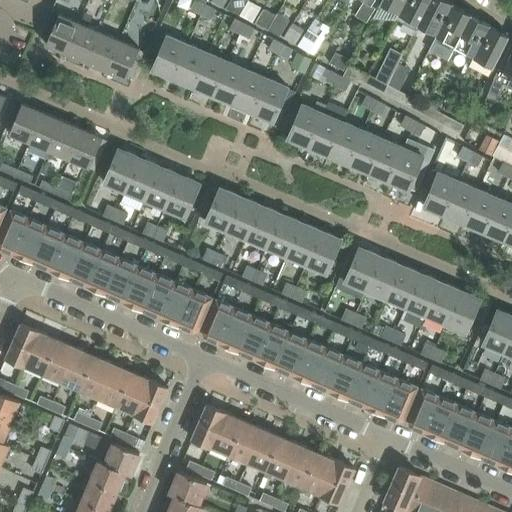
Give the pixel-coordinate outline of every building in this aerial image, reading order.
[(206,5),(205,4),(196,0),(191,10),(201,15),(206,5)] [(196,0),(205,4),(206,0),(207,0),(221,8),(225,0),(196,0)] [(247,0),(232,0),(227,9),(239,15),(247,0)] [(261,7),(248,0),(247,0),(239,15),(252,22),(261,7)] [(339,0),(334,7),(342,12),(349,0),(339,0)] [(360,0),(361,0),(364,2),(356,16),(375,27),(383,14),(375,9),(376,8),(372,6),(375,0),(360,0)] [(408,0),(383,0),(380,6),(401,17),(408,0)] [(408,0),(401,17),(400,18),(417,27),(430,0),(408,0)] [(453,2),(449,0),(430,0),(417,27),(436,37),(453,2)] [(472,12),(453,2),(436,37),(436,38),(455,48),(471,15),(472,12)] [(216,10),(206,5),(201,15),(211,20),(216,10)] [(290,19),(278,12),(268,30),(281,36),(290,19)] [(80,22),(59,13),(46,44),(67,53),(80,22)] [(490,25),(471,15),(455,48),(473,57),(490,25)] [(235,19),(230,29),(240,34),(245,24),(235,19)] [(304,30),(293,21),(284,38),(296,44),(304,30)] [(67,53),(86,61),(100,30),(80,22),(67,53)] [(255,29),(245,24),(240,34),(250,39),(255,29)] [(510,36),(490,25),(473,57),(473,58),(492,68),(510,36)] [(86,61),(106,70),(119,39),(100,30),(86,61)] [(153,70),(174,79),(189,45),(168,36),(153,70)] [(119,39),(106,70),(127,78),(140,48),(119,39)] [(269,49),(279,54),(284,45),(274,39),(269,49)] [(174,79),(194,87),(208,53),(189,45),(174,79)] [(294,50),(284,45),(279,54),(288,60),(294,50)] [(511,49),(507,61),(504,68),(500,66),(496,73),(494,79),(489,92),(498,96),(504,84),(511,87),(511,49)] [(194,87),(214,96),(228,62),(208,53),(194,87)] [(214,96),(234,104),(248,70),(228,62),(214,96)] [(234,104),(253,113),(268,79),(248,70),(234,104)] [(326,82),(336,87),(341,77),(331,72),(326,82)] [(350,82),(341,77),(336,87),(345,92),(350,82)] [(268,79),(253,113),(274,122),(289,88),(268,79)] [(362,105),(372,110),(377,100),(367,95),(362,105)] [(387,105),(377,100),(372,110),(382,115),(387,105)] [(9,133),(30,142),(43,111),(22,103),(9,133)] [(310,148),(324,114),(303,105),(289,139),(310,148)] [(30,142),(50,150),(63,120),(43,111),(30,142)] [(330,156),(344,122),(324,114),(310,148),(330,156)] [(401,126),(411,131),(416,121),(406,116),(401,126)] [(82,128),(63,120),(50,150),(69,159),(82,128)] [(426,126),(416,121),(411,131),(421,136),(426,126)] [(330,156),(349,165),(364,131),(344,122),(330,156)] [(103,137),(82,128),(69,159),(90,168),(103,137)] [(384,139),(364,131),(349,165),(369,173),(384,139)] [(486,137),(480,150),(491,155),(498,140),(490,136),(486,137)] [(369,173),(389,182),(404,148),(384,139),(369,173)] [(459,157),(469,162),(474,151),(464,146),(459,157)] [(105,182),(126,191),(141,157),(120,148),(105,182)] [(404,148),(389,182),(410,191),(424,157),(404,148)] [(484,157),(474,151),(469,162),(478,167),(484,157)] [(161,166),(141,157),(126,191),(146,200),(161,166)] [(19,169),(3,162),(0,168),(0,169),(16,176),(19,169)] [(499,172),(509,178),(511,171),(511,166),(504,162),(499,172)] [(146,200),(166,208),(180,174),(161,166),(146,200)] [(33,175),(19,169),(16,176),(30,183),(33,175)] [(425,207),(446,216),(460,182),(439,173),(425,207)] [(180,174),(166,208),(187,217),(201,183),(180,174)] [(0,175),(0,185),(14,191),(18,183),(0,175)] [(58,186),(42,179),(39,187),(55,193),(58,186)] [(446,216),(466,224),(480,190),(460,182),(446,216)] [(21,184),(18,193),(37,201),(40,193),(21,184)] [(73,193),(58,186),(55,193),(70,200),(73,193)] [(207,220),(228,229),(242,195),(222,186),(207,220)] [(466,224),(486,233),(500,199),(480,190),(466,224)] [(40,193),(37,201),(55,209),(59,200),(40,193)] [(228,229),(247,238),(262,204),(242,195),(228,229)] [(486,233),(505,241),(511,225),(511,203),(500,199),(486,233)] [(59,200),(55,209),(73,217),(77,208),(59,200)] [(247,238),(267,246),(282,212),(262,204),(247,238)] [(108,205),(103,215),(113,219),(118,209),(108,205)] [(77,208),(73,217),(92,225),(95,217),(77,208)] [(0,248),(14,254),(30,218),(10,209),(0,233),(0,248)] [(128,213),(118,209),(113,219),(123,224),(128,213)] [(267,246),(287,255),(302,221),(282,212),(267,246)] [(95,217),(92,225),(110,233),(114,225),(95,217)] [(32,262),(48,225),(30,218),(14,254),(32,262)] [(307,264),(323,230),(302,221),(287,255),(307,264)] [(143,232),(153,237),(158,226),(147,222),(143,232)] [(50,270),(66,233),(48,225),(32,262),(50,270)] [(114,225),(110,233),(128,241),(132,232),(114,225)] [(168,231),(158,226),(153,237),(163,241),(168,231)] [(342,239),(323,230),(307,264),(328,273),(342,239)] [(132,232),(128,241),(146,249),(150,240),(132,232)] [(68,278),(84,241),(66,233),(50,270),(68,278)] [(150,240),(146,249),(165,257),(168,248),(150,240)] [(87,286),(103,249),(84,241),(68,278),(87,286)] [(359,247),(345,281),(366,290),(380,256),(359,247)] [(168,248),(165,257),(183,265),(186,256),(168,248)] [(203,258),(213,263),(218,252),(207,248),(203,258)] [(105,294),(121,257),(103,249),(87,286),(105,294)] [(223,267),(228,257),(218,252),(213,263),(223,267)] [(186,256),(183,265),(201,272),(205,264),(186,256)] [(380,256),(366,290),(386,298),(400,264),(380,256)] [(123,302),(139,265),(121,257),(105,294),(123,302)] [(205,264),(201,272),(220,281),(223,273),(205,264)] [(400,264),(386,298),(405,307),(420,273),(400,264)] [(141,310),(157,273),(139,265),(123,302),(141,310)] [(243,275),(253,280),(257,270),(247,265),(243,275)] [(267,274),(257,270),(253,280),(263,284),(267,274)] [(160,318),(176,281),(157,273),(141,310),(160,318)] [(420,273),(405,307),(425,315),(440,281),(420,273)] [(227,274),(223,282),(241,290),(245,282),(227,274)] [(178,326),(194,289),(176,281),(160,318),(178,326)] [(440,281),(425,315),(445,324),(460,290),(440,281)] [(245,282),(241,290),(260,298),(263,290),(245,282)] [(282,293),(292,297),(297,287),(287,282),(282,293)] [(307,291),(297,287),(292,297),(302,301),(307,291)] [(213,297),(194,289),(178,326),(193,332),(199,329),(213,297)] [(263,290),(260,298),(278,306),(282,298),(263,290)] [(460,290),(445,324),(466,333),(481,299),(460,290)] [(282,298),(278,306),(296,314),(300,306),(282,298)] [(202,331),(204,337),(219,343),(235,307),(216,299),(202,331)] [(300,306),(296,314),(315,322),(318,314),(300,306)] [(235,307),(219,343),(237,351),(253,314),(235,307)] [(342,318),(352,323),(356,313),(346,308),(342,318)] [(511,314),(497,309),(483,343),(504,352),(511,333),(511,314)] [(367,317),(356,313),(352,323),(362,327),(367,317)] [(253,314),(237,351),(255,359),(271,322),(253,314)] [(318,314),(315,322),(333,330),(337,322),(318,314)] [(271,322),(255,359),(274,367),(290,330),(271,322)] [(337,322),(333,330),(351,338),(355,330),(337,322)] [(25,365),(40,331),(21,323),(6,357),(25,365)] [(381,336),(392,340),(396,330),(386,325),(381,336)] [(290,330),(274,367),(292,375),(308,338),(290,330)] [(355,330),(351,338),(370,346),(373,338),(355,330)] [(406,334),(396,330),(392,340),(402,345),(406,334)] [(58,339),(40,331),(25,365),(43,373),(58,339)] [(308,338),(292,375),(310,383),(326,346),(308,338)] [(373,338),(370,346),(388,354),(392,346),(373,338)] [(62,381),(76,347),(58,339),(43,373),(62,381)] [(421,353),(431,357),(436,347),(426,343),(421,353)] [(326,346),(310,383),(329,391),(345,354),(326,346)] [(392,346),(388,354),(407,362),(410,354),(392,346)] [(62,381),(80,389),(95,355),(76,347),(62,381)] [(446,352),(436,347),(431,357),(442,362),(446,352)] [(345,354),(329,391),(347,399),(363,362),(345,354)] [(410,354),(407,362),(425,370),(429,362),(410,354)] [(80,389),(98,397),(113,363),(95,355),(80,389)] [(363,362),(347,399),(365,407),(381,370),(363,362)] [(98,397),(117,405),(131,371),(113,363),(98,397)] [(432,363),(429,372),(447,380),(450,371),(432,363)] [(481,379),(491,383),(495,373),(485,369),(481,379)] [(381,370),(365,407),(384,415),(400,378),(381,370)] [(117,405),(135,413),(150,379),(131,371),(117,405)] [(450,371),(447,380),(465,388),(469,379),(450,371)] [(506,377),(495,373),(491,383),(501,388),(506,377)] [(400,378),(384,415),(398,421),(404,419),(418,386),(400,378)] [(1,387),(13,392),(17,384),(4,379),(1,387)] [(150,379),(135,413),(154,421),(169,387),(150,379)] [(469,379),(465,388),(484,396),(487,387),(469,379)] [(13,392),(25,398),(29,390),(17,384),(13,392)] [(487,387),(484,396),(502,404),(506,395),(487,387)] [(408,420),(410,426),(425,433),(441,396),(422,388),(408,420)] [(0,392),(0,417),(11,422),(20,401),(0,392)] [(37,403),(50,408),(53,400),(41,395),(37,403)] [(511,397),(506,395),(502,404),(511,408),(511,397)] [(441,396),(425,433),(443,441),(459,404),(441,396)] [(53,400),(50,408),(62,414),(66,406),(53,400)] [(192,438),(211,446),(226,412),(207,404),(192,438)] [(459,404),(443,441),(461,449),(477,412),(459,404)] [(74,419),(86,424),(90,416),(77,411),(74,419)] [(211,446),(229,453),(244,419),(226,412),(211,446)] [(477,412),(461,449),(480,457),(496,420),(477,412)] [(49,429),(59,433),(64,420),(54,416),(49,429)] [(90,416),(86,424),(99,430),(102,422),(90,416)] [(0,441),(2,443),(3,442),(11,422),(0,417),(0,441)] [(244,419),(229,453),(248,462),(263,427),(244,419)] [(511,426),(496,420),(480,457),(498,464),(511,432),(511,426)] [(111,435),(123,440),(127,432),(114,427),(111,435)] [(248,462),(266,470),(281,436),(281,435),(263,427),(248,462)] [(127,432),(123,440),(135,446),(139,438),(127,432)] [(511,432),(498,464),(511,470),(511,432)] [(64,433),(60,443),(69,447),(73,437),(64,433)] [(266,470),(284,478),(299,444),(281,436),(266,470)] [(0,441),(0,465),(10,445),(3,442),(2,443),(0,441)] [(114,442),(105,462),(125,471),(125,472),(131,474),(139,453),(114,442)] [(69,447),(60,443),(55,453),(65,457),(69,447)] [(284,478),(303,486),(318,452),(299,444),(284,478)] [(42,446),(37,457),(46,461),(51,450),(42,446)] [(303,486),(321,494),(336,460),(318,452),(303,486)] [(46,461),(37,457),(32,469),(41,473),(46,461)] [(99,460),(90,481),(116,492),(125,472),(125,471),(105,462),(99,460)] [(186,468),(199,473),(202,465),(190,460),(186,468)] [(336,460),(321,494),(340,502),(355,468),(336,460)] [(202,465),(199,473),(211,479),(215,471),(202,465)] [(404,511),(420,475),(399,465),(384,499),(405,509),(404,511)] [(170,493),(176,495),(198,504),(207,482),(179,470),(170,493)] [(46,474),(42,483),(52,488),(56,478),(46,474)] [(404,511),(435,511),(445,489),(443,488),(441,484),(436,485),(420,478),(421,475),(420,475),(404,511)] [(223,484),(236,489),(239,481),(227,476),(223,484)] [(90,481),(82,501),(108,511),(116,492),(90,481)] [(239,481),(236,489),(248,495),(252,487),(239,481)] [(52,488),(42,483),(38,493),(47,497),(52,488)] [(34,490),(24,486),(19,498),(29,502),(34,490)] [(435,511),(467,511),(472,501),(455,493),(453,489),(448,491),(445,489),(435,511)] [(260,500),(272,505),(276,497),(263,492),(260,500)] [(176,495),(168,511),(201,511),(204,506),(198,504),(176,495)] [(276,497),(272,505),(285,511),(288,503),(276,497)] [(24,511),(29,502),(19,498),(14,509),(19,511),(24,511)] [(82,501),(77,511),(107,511),(108,511),(82,501)] [(467,511),(497,511),(495,511),(494,507),(489,508),(472,501),(467,511)] [(239,503),(236,511),(238,511),(245,511),(247,507),(239,503)]
